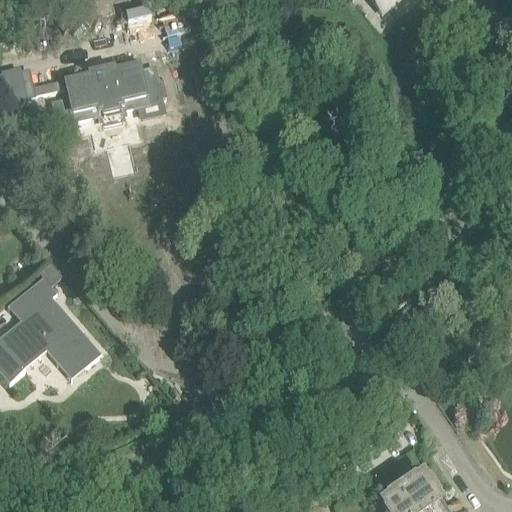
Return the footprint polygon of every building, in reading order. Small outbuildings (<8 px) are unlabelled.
[(363,0),(381,21),(406,0),(410,0),(411,1),(411,0),(363,0)] [(183,28),(156,34),(166,80),(171,79),(171,81),(188,77),(188,76),(193,74),(183,28)] [(63,85),(64,88),(65,94),(68,107),(53,110),(58,131),(99,122),(100,128),(101,128),(102,132),(122,127),(121,123),(124,122),(123,116),(148,110),(161,107),(160,104),(164,103),(161,89),(157,90),(153,75),(141,78),(138,68),(110,74),(111,76),(92,80),(92,78),(63,85)] [(65,94),(64,88),(35,95),(31,80),(22,82),(20,75),(5,79),(12,109),(27,106),(26,103),(65,94)] [(21,329),(0,347),(0,378),(9,389),(45,357),(70,385),(100,359),(50,303),(55,299),(41,283),(7,313),(21,329)] [(440,511),(443,511),(437,503),(438,502),(429,489),(428,489),(422,481),(414,487),(414,486),(387,504),(387,506),(379,511),(380,511),(440,511)]
